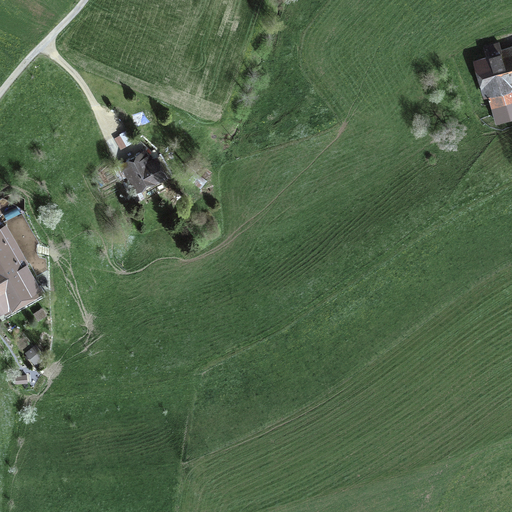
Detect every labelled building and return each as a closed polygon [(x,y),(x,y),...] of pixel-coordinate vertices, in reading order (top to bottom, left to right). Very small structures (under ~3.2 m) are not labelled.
[(511,46),(501,50),(499,44),(487,48),(490,56),(475,61),(485,96),(489,95),(493,109),(505,105),(502,93),(511,89),(511,46)] [(132,142),(126,130),(120,133),(120,134),(114,138),(120,149),(132,142)] [(133,189),(154,178),(155,180),(164,175),(165,178),(172,174),(161,155),(159,156),(155,149),(147,153),(146,150),(114,168),(120,179),(126,176),(133,189)] [(0,308),(3,307),(2,306),(38,285),(6,227),(0,230),(0,308)] [(42,354),(36,347),(28,353),(34,361),(42,354)]
